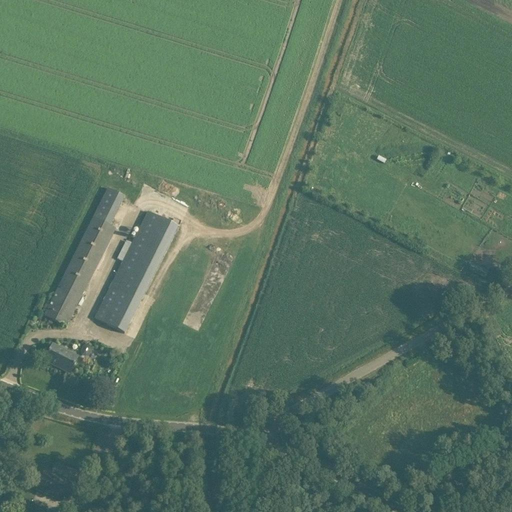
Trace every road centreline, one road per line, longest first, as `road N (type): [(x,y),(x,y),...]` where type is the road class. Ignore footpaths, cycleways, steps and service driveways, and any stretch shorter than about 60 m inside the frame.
road 1 (unclassified): [(264,439),(282,416),(511,289)]
road 2 (track): [(222,231),(251,227),(268,208),(340,0)]
road 3 (unclassified): [(264,439),(112,421),(0,384)]
road 4 (unclassified): [(400,511),(264,439)]
